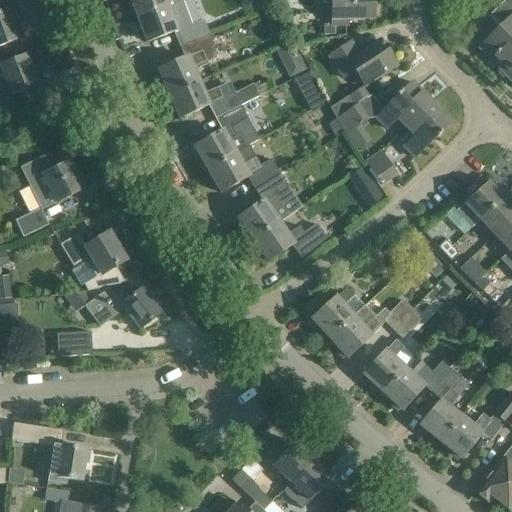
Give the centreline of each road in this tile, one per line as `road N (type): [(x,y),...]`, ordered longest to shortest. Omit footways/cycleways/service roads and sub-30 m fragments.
road 1 (residential): [(258,321),(183,211),(85,0)]
road 2 (residential): [(258,321),(399,210),(492,120)]
road 3 (residential): [(461,511),(294,368),(258,321)]
road 4 (residential): [(492,120),(422,47),(413,0)]
road 5 (residential): [(0,395),(139,388)]
road 6 (residential): [(139,388),(178,377),(258,321)]
road 7 (residential): [(139,388),(114,511)]
